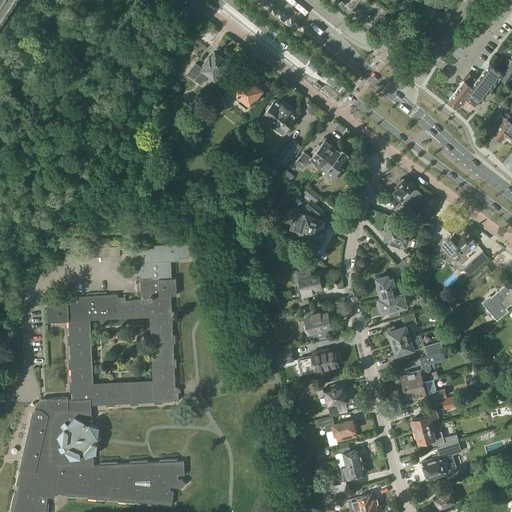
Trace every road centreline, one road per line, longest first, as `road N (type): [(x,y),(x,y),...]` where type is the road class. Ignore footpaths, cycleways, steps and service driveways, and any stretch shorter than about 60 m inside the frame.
road 1 (residential): [(197,4),(511,243)]
road 2 (residential): [(409,511),(349,274),(353,228),(381,156)]
road 3 (unclassified): [(15,277),(197,4)]
road 4 (secondary): [(225,0),(415,148)]
road 5 (secondary): [(404,104),(276,0)]
road 6 (secondary): [(415,148),(511,219)]
